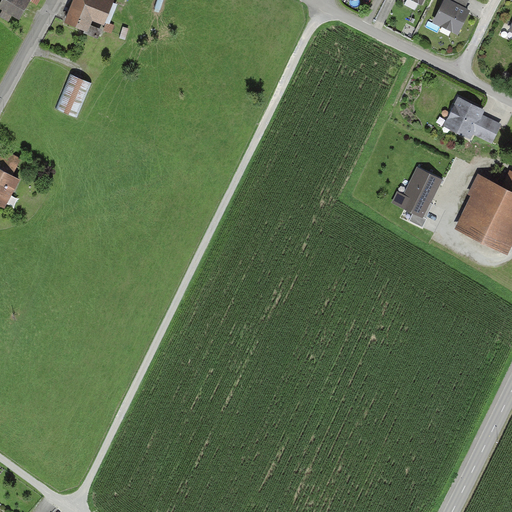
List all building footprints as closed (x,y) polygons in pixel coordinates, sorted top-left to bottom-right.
[(2,0),(0,4),(0,8),(3,10),(0,16),(0,17),(9,23),(13,17),(19,19),(29,2),(39,7),(43,0),(42,0),(2,0)] [(115,0),(74,0),(66,22),(90,31),(93,21),(106,26),(115,0)] [(473,10),(453,0),(444,0),(433,21),(460,35),(473,10)] [(93,83),(71,74),(56,109),(78,119),(93,83)] [(486,109),(458,96),(444,127),(471,139),(473,135),(493,144),(502,124),(484,115),(486,109)] [(15,172),(22,157),(10,152),(3,166),(15,172)] [(443,178),(418,166),(404,194),(398,191),(393,202),(423,217),(443,178)] [(20,178),(0,168),(0,205),(5,208),(7,204),(14,207),(19,198),(12,195),(20,178)] [(503,186),(478,173),(468,194),(472,196),(456,229),(509,255),(511,248),(511,171),(503,186)]
